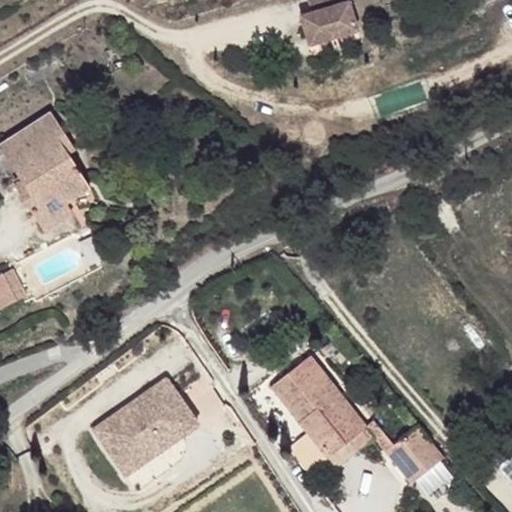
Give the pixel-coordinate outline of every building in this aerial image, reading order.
[(357,29),(348,0),(307,0),(311,11),(300,15),(309,44),(357,29)] [(75,147),(52,112),(0,145),(0,147),(20,178),(13,183),(33,212),(60,194),(66,202),(90,186),(68,152),(75,147)] [(66,202),(60,194),(33,212),(45,232),(74,214),(66,202)] [(20,285),(10,290),(15,300),(25,295),(20,285)] [(365,425),(309,355),(288,372),(271,386),(328,457),(347,442),(366,427),(366,426),(365,425)] [(165,384),(92,432),(135,495),(195,455),(197,430),(165,384)] [(394,444),(374,420),(365,425),(366,426),(366,427),(373,438),(384,451),(385,451),(394,444)] [(443,458),(418,425),(394,444),(385,451),(411,483),(443,458)] [(373,438),(366,427),(347,442),(328,457),(337,467),(373,438)]
